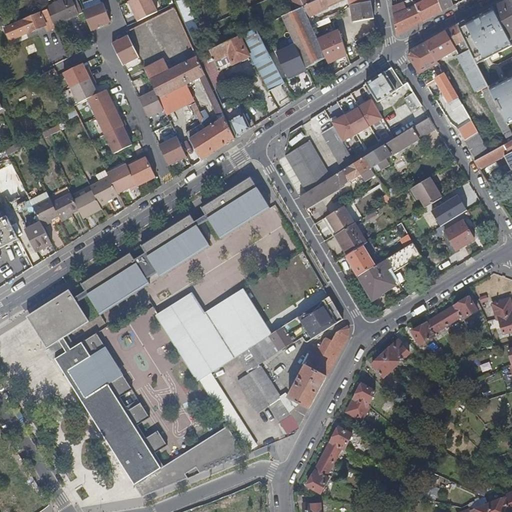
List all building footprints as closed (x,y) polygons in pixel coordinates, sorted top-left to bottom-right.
[(49,0),(45,2),(48,10),(53,8),(70,0),(49,0)] [(70,0),(53,8),(48,10),(54,25),(83,12),(78,1),(72,4),(70,0)] [(129,2),(137,22),(156,13),(150,0),(133,0),(129,2)] [(174,0),(188,34),(197,31),(185,0),(174,0)] [(292,0),(297,11),(303,8),(311,4),(308,0),(292,0)] [(328,8),(324,0),(320,0),(311,4),(303,8),(307,17),(328,8)] [(397,34),(443,11),(439,0),(424,0),(425,0),(408,10),(405,2),(397,4),(392,6),(397,34)] [(439,0),(443,11),(454,5),(452,0),(439,0)] [(511,0),(508,0),(493,8),(509,39),(510,40),(511,38),(511,0)] [(374,19),(371,2),(351,6),(354,23),(374,19)] [(84,12),(91,31),(99,29),(98,27),(110,22),(104,4),(84,12)] [(307,17),(303,8),(297,11),(283,17),(296,45),(278,53),(289,77),(304,70),(326,58),(319,44),(311,26),(307,17)] [(475,62),(476,64),(511,46),(511,42),(510,40),(509,39),(493,8),(464,22),(464,21),(456,25),(469,50),(475,62)] [(20,22),(26,35),(46,27),(48,31),(56,28),(54,25),(48,10),(20,22)] [(20,22),(6,28),(11,42),(26,35),(20,22)] [(279,28),(276,23),(262,31),(265,36),(279,28)] [(469,50),(456,25),(446,31),(454,46),(459,44),(464,53),(469,50)] [(285,83),(256,30),(240,37),(250,57),(269,91),(285,83)] [(454,46),(446,31),(426,42),(436,60),(437,61),(456,50),(454,46)] [(345,48),(356,42),(352,33),(341,36),(345,48)] [(123,65),(139,57),(129,36),(113,44),(123,65)] [(345,48),(341,36),(319,44),(326,58),(327,57),(345,48)] [(250,57),(240,37),(199,56),(203,64),(210,61),(211,63),(215,61),(228,55),(233,65),(250,57)] [(436,60),(426,42),(410,52),(409,56),(419,73),(438,63),(437,61),(436,60)] [(476,64),(475,62),(469,50),(464,53),(459,55),(477,91),(483,88),(484,90),(487,88),(486,87),(487,86),(476,64)] [(220,72),(233,65),(228,55),(215,61),(220,72)] [(201,161),(235,139),(198,58),(197,57),(170,71),(164,59),(144,69),(147,75),(154,88),(159,99),(187,85),(200,78),(212,103),(220,121),(213,125),(205,110),(200,112),(199,110),(202,109),(200,106),(198,107),(196,103),(198,102),(193,91),(191,92),(195,102),(196,103),(193,105),(202,124),(187,133),(201,161)] [(64,73),(71,88),(94,78),(90,70),(87,72),(84,64),(64,73)] [(392,67),(366,84),(378,102),(403,86),(392,67)] [(462,105),(444,74),(435,79),(453,111),(462,105)] [(511,75),(488,87),(489,89),(508,125),(511,122),(511,75)] [(94,78),(71,88),(79,103),(88,99),(98,94),(94,86),(97,85),(94,78)] [(167,116),(195,102),(191,92),(187,85),(159,99),(164,111),(167,116)] [(149,118),(164,111),(159,99),(154,88),(146,92),(148,95),(140,99),(149,118)] [(88,99),(97,117),(116,108),(110,98),(112,96),(109,89),(98,94),(88,99)] [(511,133),(508,125),(489,89),(483,92),(508,142),(511,140),(511,133)] [(412,111),(421,105),(413,93),(404,98),(412,111)] [(105,135),(125,125),(126,125),(123,117),(121,118),(116,108),(97,117),(105,135)] [(237,138),(255,126),(252,120),(247,122),(244,115),(237,118),(235,113),(231,115),(230,112),(226,114),(237,138)] [(434,130),(427,119),(420,123),(427,134),(434,130)] [(470,119),(456,128),(465,141),(478,133),(470,119)] [(427,134),(420,123),(412,128),(420,139),(428,135),(427,134)] [(120,151),(132,145),(127,133),(129,132),(125,125),(105,135),(114,154),(120,151)] [(355,163),(333,126),(321,133),(343,170),(355,163)] [(478,133),(465,141),(477,160),(490,153),(478,133)] [(169,166),(187,156),(178,138),(160,147),(169,166)] [(382,146),(389,142),(386,138),(379,142),(382,146)] [(490,153),(477,160),(474,161),(480,170),(506,155),(511,152),(511,140),(508,142),(495,149),(490,153)] [(286,156),(307,192),(331,178),(309,141),(286,156)] [(363,158),(370,169),(398,152),(391,141),(389,142),(382,146),(377,150),(370,154),(363,158)] [(374,145),(368,149),(370,154),(377,150),(374,145)] [(137,186),(156,177),(146,157),(135,163),(134,160),(127,164),(137,186)] [(307,192),(300,197),(306,208),(370,169),(363,158),(355,163),(343,170),(331,178),(307,192)] [(131,191),(138,188),(137,186),(127,164),(126,164),(107,173),(110,178),(118,194),(129,188),(131,191)] [(15,191),(22,188),(15,172),(10,174),(12,179),(5,182),(8,189),(13,187),(15,191)] [(107,201),(119,195),(118,194),(110,178),(91,187),(93,191),(101,207),(108,203),(107,201)] [(188,216),(140,247),(144,254),(158,274),(160,277),(208,246),(197,229),(208,222),(219,239),(267,209),(254,189),(252,191),(249,187),(252,186),(247,178),(199,209),(204,216),(193,223),(188,216)] [(425,208),(442,199),(429,178),(413,188),(425,208)] [(69,191),(51,200),(59,216),(61,221),(70,217),(69,215),(79,210),(74,200),(69,191)] [(79,210),(83,219),(102,209),(101,207),(93,191),(74,200),(79,210)] [(387,195),(391,201),(397,197),(393,191),(387,195)] [(427,210),(436,226),(466,211),(458,194),(427,210)] [(50,199),(34,208),(42,224),(44,229),(54,224),(52,219),(59,216),(51,200),(50,199)] [(12,203),(3,207),(8,218),(16,233),(25,229),(12,203)] [(334,235),(335,235),(354,223),(344,207),(327,217),(332,226),(329,228),(334,235)] [(367,221),(377,215),(374,210),(364,217),(367,221)] [(8,218),(0,222),(0,250),(19,241),(16,233),(8,218)] [(456,251),(474,240),(463,221),(445,233),(456,251)] [(347,255),(362,246),(366,244),(354,223),(335,235),(347,255)] [(44,229),(42,224),(27,231),(37,252),(52,244),(44,229)] [(407,247),(415,259),(419,257),(412,244),(407,247)] [(345,256),(357,277),(375,267),(362,246),(347,255),(345,256)] [(375,267),(357,277),(372,301),(381,296),(379,294),(393,285),(386,273),(389,273),(393,271),(394,273),(415,260),(415,259),(407,247),(375,267)] [(69,292),(28,318),(47,349),(88,323),(87,322),(87,321),(76,303),(87,296),(100,316),(149,284),(147,281),(158,274),(144,254),(133,261),(129,254),(80,285),(84,292),(73,299),(69,292)] [(192,294),(156,316),(196,382),(199,380),(209,374),(237,355),(249,347),(272,334),(243,290),(204,314),(192,294)] [(342,317),(330,295),(328,297),(308,309),(316,321),(321,329),(342,317)] [(477,311),(469,298),(412,333),(421,346),(435,337),(435,338),(438,336),(436,333),(459,320),(461,322),(477,311)] [(511,331),(511,309),(509,299),(492,305),(496,319),(498,319),(503,334),(511,331)] [(316,321),(308,309),(301,314),(308,325),(316,321)] [(272,334),(249,347),(258,362),(311,329),(308,325),(301,314),(272,334)] [(349,328),(347,325),(337,332),(332,341),(327,339),(322,346),(319,345),(318,347),(315,346),(304,365),(307,367),(326,377),(347,336),(349,328)] [(243,453),(227,427),(163,468),(154,454),(166,447),(157,433),(146,439),(137,426),(148,419),(140,404),(128,411),(120,398),(131,391),(95,335),(55,360),(141,497),(243,453)] [(410,354),(398,342),(374,365),(385,378),(410,354)] [(249,347),(237,355),(247,372),(260,364),(258,362),(249,347)] [(482,372),(491,369),(489,362),(479,365),(482,372)] [(260,364),(247,372),(268,405),(280,397),(260,364)] [(326,377),(307,367),(290,398),(309,409),(326,377)] [(268,405),(247,372),(236,379),(256,412),(268,405)] [(258,447),(209,374),(199,380),(247,455),(258,447)] [(376,392),(362,384),(348,412),(363,420),(370,407),(369,406),(376,392)] [(280,397),(290,413),(299,427),(309,409),(290,398),(287,393),(280,397)] [(280,397),(268,405),(278,421),(290,413),(280,397)] [(353,435),(339,428),(308,485),(322,493),(330,478),(327,476),(342,448),(345,449),(353,435)] [(511,493),(503,497),(504,499),(472,511),(471,510),(465,511),(508,511),(511,511),(511,493)] [(321,511),(321,503),(303,504),(303,511),(321,511)]
